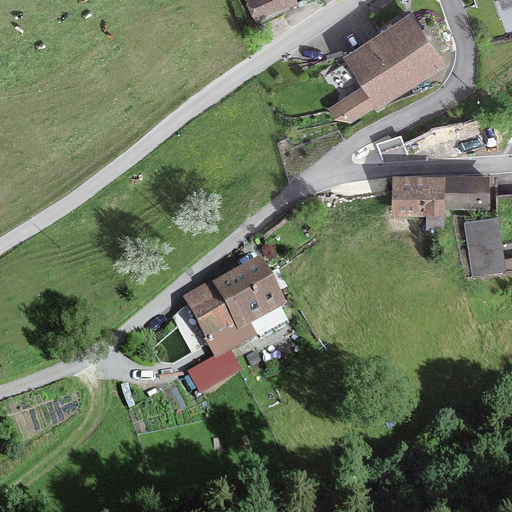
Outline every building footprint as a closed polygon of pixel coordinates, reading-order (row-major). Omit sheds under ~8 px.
[(288,0),(247,0),(256,20),(291,5),(288,0)] [(354,117),(440,62),(410,15),(349,54),(367,84),(332,107),(336,114),(354,117)] [(455,156),(485,149),(478,119),(449,125),(455,156)] [(483,201),(483,179),(394,178),(394,211),(441,211),(441,208),(446,208),(446,200),(483,201)] [(471,278),(503,273),(495,217),(463,222),(471,278)] [(258,340),(286,324),(276,307),(280,304),(259,267),(186,308),(215,360),(257,337),(258,340)]
